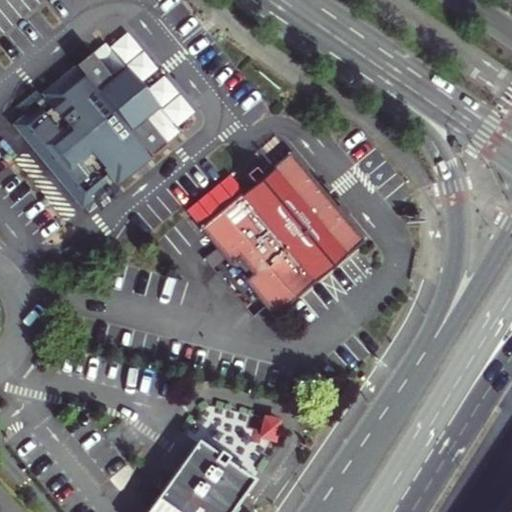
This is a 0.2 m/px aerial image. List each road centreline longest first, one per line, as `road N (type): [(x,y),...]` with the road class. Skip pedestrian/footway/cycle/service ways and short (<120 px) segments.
road 1 (primary): [(255,0),(421,126),(454,185),(448,289),(368,439)]
road 2 (primary): [(294,0),(511,152)]
road 3 (secondary): [(511,230),(368,439)]
road 4 (secondary): [(382,511),(511,309)]
